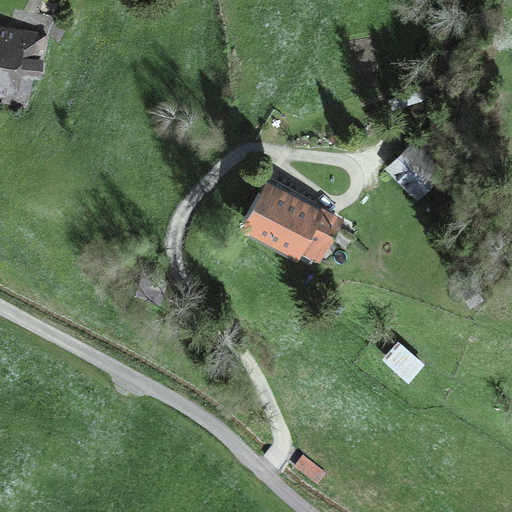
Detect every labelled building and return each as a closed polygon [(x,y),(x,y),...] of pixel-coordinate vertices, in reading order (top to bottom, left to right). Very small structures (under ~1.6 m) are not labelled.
[(32,60),(36,43),(0,36),(0,84),(12,87),(9,102),(26,106),(33,73),(39,74),(41,62),(32,60)] [(416,194),(437,173),(412,147),(391,168),(416,194)] [(336,228),(340,220),(318,208),(316,213),(268,187),(249,222),(319,260),(329,241),(345,250),(352,237),(336,228)] [(143,271),(137,286),(161,295),(166,280),(143,271)] [(411,374),(420,363),(399,343),(389,355),(411,374)] [(326,473),(303,456),(294,467),(318,485),(326,473)]
